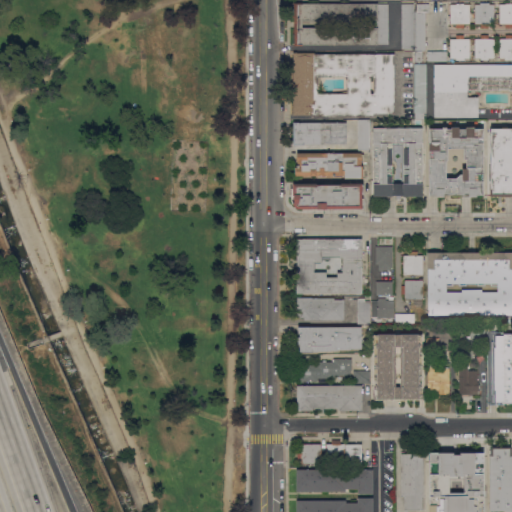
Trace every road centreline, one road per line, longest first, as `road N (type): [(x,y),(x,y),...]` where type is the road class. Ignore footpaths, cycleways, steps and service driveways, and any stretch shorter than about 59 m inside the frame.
road 1 (tertiary): [(263,382),(264,0)]
road 2 (residential): [(511,221),(263,222)]
road 3 (residential): [(511,429),(264,430)]
road 4 (motorway): [(67,492),(0,338)]
